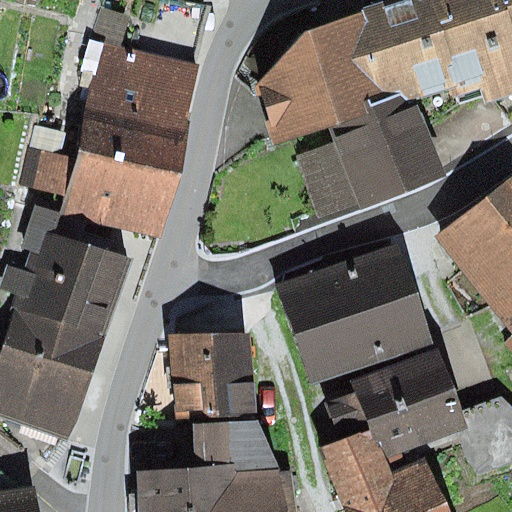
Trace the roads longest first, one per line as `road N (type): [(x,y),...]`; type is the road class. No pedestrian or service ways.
road 1 (residential): [(170,277),(250,263),(398,213),(511,147)]
road 2 (residential): [(170,277),(217,81),(253,0)]
road 3 (residential): [(105,511),(125,379),(170,277)]
